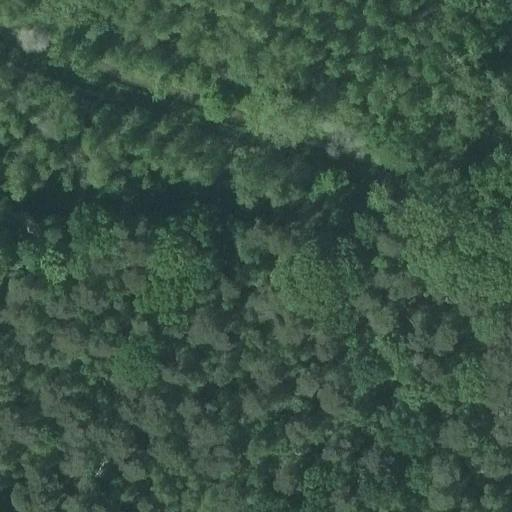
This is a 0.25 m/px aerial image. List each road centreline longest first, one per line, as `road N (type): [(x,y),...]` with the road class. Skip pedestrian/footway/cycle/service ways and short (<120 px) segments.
road 1 (track): [(0,33),(511,212)]
road 2 (track): [(484,0),(450,123)]
